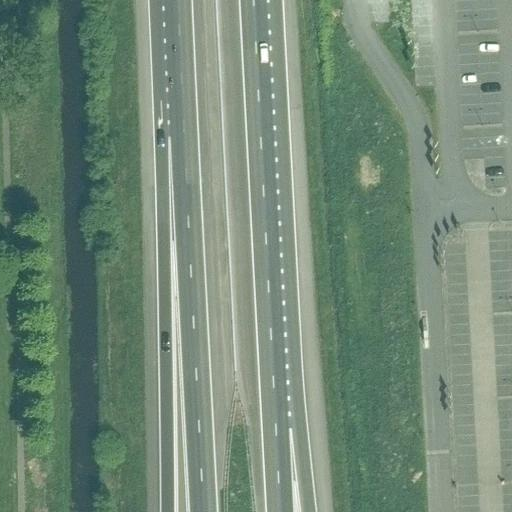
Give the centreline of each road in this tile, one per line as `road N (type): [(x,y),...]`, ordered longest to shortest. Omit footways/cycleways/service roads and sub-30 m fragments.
road 1 (residential): [(440,511),(418,133),(355,25),(353,0)]
road 2 (motorway): [(275,431),(252,0)]
road 3 (motorway): [(183,137),(202,511)]
road 4 (motorway): [(183,137),(167,511)]
road 5 (motorway): [(178,0),(183,137)]
